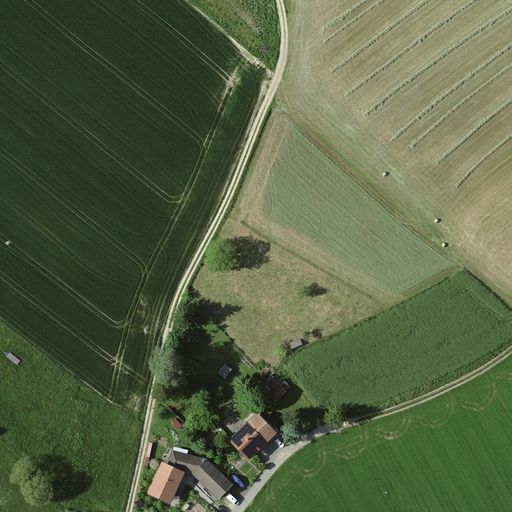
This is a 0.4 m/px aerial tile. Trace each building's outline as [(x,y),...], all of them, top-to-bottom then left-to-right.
[(230,370),(223,364),(216,373),(224,379),(230,370)] [(286,394),(275,381),(264,390),(275,403),(286,394)] [(256,415),(228,441),(247,462),(275,436),(256,415)] [(204,458),(169,451),(164,461),(191,473),(215,501),(231,486),(204,458)] [(184,475),(161,463),(146,493),(169,505),(184,475)]
